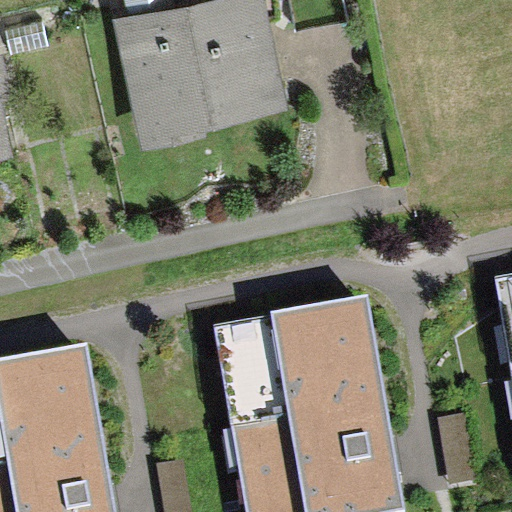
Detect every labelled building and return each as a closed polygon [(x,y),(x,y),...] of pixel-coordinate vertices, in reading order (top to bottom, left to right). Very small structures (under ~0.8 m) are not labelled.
[(141,142),(288,108),(263,0),(204,0),(113,21),(141,142)] [(0,158),(13,155),(0,94),(0,158)] [(511,276),(495,280),(511,374),(511,276)] [(403,511),(367,310),(219,337),(250,511),(403,511)] [(0,511),(109,511),(85,370),(0,384),(0,511)] [(466,414),(439,419),(452,482),(478,477),(466,414)] [(192,511),(184,460),(157,464),(164,511),(192,511)]
